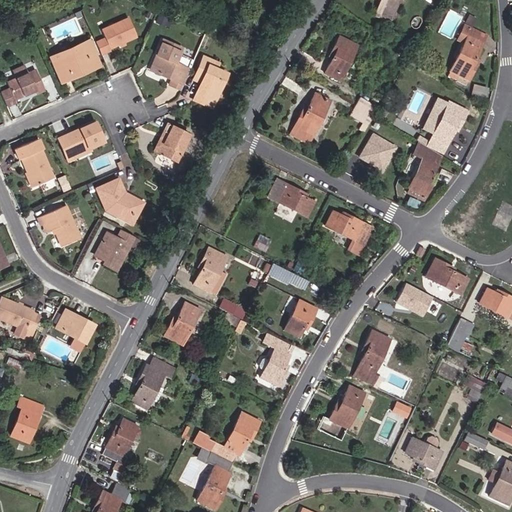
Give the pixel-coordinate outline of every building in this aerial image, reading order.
[(390,21),(396,0),(379,0),(374,16),(390,21)] [(150,19),(153,12),(148,10),(145,17),(150,19)] [(165,25),(168,19),(159,15),(155,21),(165,25)] [(137,37),(129,18),(101,30),(104,38),(95,42),(101,55),(110,51),(109,49),(137,37)] [(467,36),(471,28),(465,25),(460,33),(467,36)] [(475,58),(486,36),(471,28),(467,36),(449,71),(461,77),(468,80),(476,63),(473,61),(475,58)] [(339,80),(357,46),(338,36),(328,58),(331,59),(324,73),(339,80)] [(180,90),(193,61),(179,54),(182,48),(162,39),(155,55),(158,56),(152,72),(171,80),(168,85),(180,90)] [(98,66),(87,41),(51,57),(55,66),(64,63),(69,75),(87,67),(89,70),(98,66)] [(152,72),(158,56),(155,55),(148,70),(152,72)] [(215,102),(227,73),(216,69),(208,65),(211,60),(203,56),(195,76),(202,79),(196,94),(215,102)] [(216,69),(218,63),(211,60),(208,65),(216,69)] [(69,75),(64,63),(55,66),(62,82),(89,70),(87,67),(69,75)] [(27,74),(23,66),(12,71),(16,79),(27,74)] [(44,90),(35,70),(27,74),(16,79),(6,83),(9,89),(0,92),(6,107),(15,103),(14,100),(34,91),(36,94),(44,90)] [(458,82),(461,77),(449,71),(447,76),(458,82)] [(483,100),(486,89),(473,86),(471,97),(483,100)] [(308,143),(329,101),(314,93),(307,107),(304,105),(289,134),(308,143)] [(212,108),(215,102),(196,94),(193,100),(212,108)] [(373,115),(376,109),(372,107),(373,105),(359,97),(355,104),(373,115)] [(456,132),(466,111),(448,102),(431,138),(431,139),(427,147),(441,153),(445,145),(446,146),(453,130),(456,132)] [(363,132),(373,115),(355,104),(348,115),(362,123),(358,130),(363,132)] [(380,144),(389,129),(375,120),(366,135),(380,144)] [(104,142),(95,122),(79,129),(80,131),(66,138),(65,135),(57,138),(66,159),(90,148),(104,142)] [(176,162),(190,135),(168,124),(164,132),(168,134),(158,153),(176,162)] [(66,138),(80,131),(79,129),(65,135),(66,138)] [(158,153),(168,134),(164,132),(155,151),(158,153)] [(53,178),(41,150),(43,149),(38,139),(14,149),(18,160),(20,159),(33,187),(53,178)] [(435,164),(439,155),(417,142),(412,154),(421,158),(407,188),(409,188),(407,193),(421,199),(423,195),(425,196),(433,179),(430,177),(432,173),(436,165),(435,164)] [(91,151),(90,148),(66,159),(67,162),(91,151)] [(340,172),(346,161),(342,158),(336,169),(340,172)] [(369,177),(374,168),(367,164),(362,173),(369,177)] [(125,195),(117,179),(95,188),(105,211),(126,222),(131,213),(136,216),(142,206),(124,197),(125,195)] [(306,216),(313,202),(305,198),(301,196),(302,193),(276,179),(267,197),(306,216)] [(80,239),(65,205),(36,218),(40,226),(42,225),(45,233),(53,229),(61,247),(80,239)] [(358,255),(372,228),(346,215),(345,217),(341,215),(332,211),(325,226),(353,240),(348,250),(358,255)] [(132,225),(136,216),(131,213),(126,222),(132,225)] [(128,248),(132,241),(134,237),(120,230),(116,238),(106,233),(94,255),(106,261),(107,259),(116,263),(124,247),(128,248)] [(268,246),(270,240),(259,235),(256,240),(268,246)] [(265,252),(268,246),(256,240),(253,246),(265,252)] [(420,257),(424,249),(419,246),(415,255),(420,257)] [(116,271),(128,248),(124,247),(116,263),(107,259),(106,261),(105,264),(116,271)] [(216,295),(226,274),(219,271),(226,257),(208,248),(197,269),(200,270),(193,284),(208,292),(216,295)] [(460,295),(467,279),(453,272),(454,269),(434,259),(424,277),(460,295)] [(283,269),(272,263),(271,265),(267,273),(273,276),(273,274),(280,277),(283,269)] [(304,289),(308,281),(283,269),(280,277),(304,289)] [(424,316),(434,295),(405,281),(395,302),(424,316)] [(511,319),(511,297),(495,289),(493,292),(486,288),(478,302),(511,319)] [(29,341),(40,316),(33,313),(33,311),(0,297),(0,319),(17,326),(25,330),(22,337),(21,338),(29,341)] [(242,318),(245,311),(223,299),(218,308),(232,315),(232,313),(242,318)] [(305,331),(316,309),(299,300),(284,330),(298,337),(302,329),(305,331)] [(182,345),(200,310),(184,303),(177,318),(175,321),(172,319),(163,336),(182,345)] [(86,320),(65,310),(64,312),(84,323),(86,320)] [(435,339),(447,315),(438,310),(426,334),(435,339)] [(85,343),(94,325),(86,320),(84,323),(64,312),(61,318),(55,328),(75,338),(85,343)] [(235,326),(238,320),(226,314),(223,320),(235,326)] [(447,344),(458,321),(447,315),(435,339),(447,344)] [(55,328),(61,318),(57,316),(51,326),(55,328)] [(457,352),(465,336),(461,334),(467,322),(459,319),(458,321),(447,344),(446,346),(457,352)] [(240,333),(245,323),(239,320),(234,331),(240,333)] [(467,337),(473,325),(467,322),(461,334),(465,336),(467,337)] [(22,337),(25,330),(17,326),(14,334),(22,337)] [(372,375),(389,339),(371,330),(361,350),(365,352),(353,377),(371,385),(376,377),(372,375)] [(285,363),(289,355),(287,354),(291,346),(267,334),(262,342),(274,348),(268,360),(264,358),(262,359),(258,366),(259,368),(263,370),(260,377),(277,386),(288,364),(285,363)] [(80,352),(85,343),(75,338),(70,347),(80,352)] [(20,369),(22,363),(8,357),(5,363),(20,369)] [(157,386),(163,375),(169,377),(173,369),(153,358),(149,366),(146,365),(135,386),(138,387),(131,401),(145,409),(152,397),(157,400),(162,389),(157,386)] [(501,381),(504,375),(499,373),(496,379),(501,381)] [(197,385),(202,377),(191,374),(188,381),(197,385)] [(475,402),(484,384),(467,375),(463,384),(471,388),(466,398),(475,402)] [(511,388),(511,378),(504,375),(501,381),(499,387),(500,387),(505,390),(507,386),(511,388)] [(346,428),(363,393),(348,386),(342,400),(339,398),(328,420),(346,428)] [(511,398),(511,388),(507,386),(505,390),(503,394),(511,398)] [(28,443),(42,406),(20,397),(16,406),(21,408),(10,436),(28,443)] [(409,415),(412,408),(406,405),(403,412),(409,415)] [(251,438),(259,422),(241,412),(223,447),(214,443),(214,444),(206,440),(202,446),(210,451),(210,452),(232,463),(236,454),(238,455),(246,440),(248,436),(251,438)] [(126,447),(136,426),(122,419),(119,426),(115,425),(101,454),(116,462),(112,470),(127,477),(135,461),(129,459),(133,451),(126,447)] [(482,449),(487,440),(467,431),(463,440),(482,449)] [(433,469),(441,452),(434,448),(437,442),(436,439),(430,436),(427,437),(424,444),(411,438),(404,452),(411,455),(410,458),(433,469)] [(465,451),(468,444),(461,441),(458,448),(465,451)] [(205,461),(209,453),(201,449),(197,457),(205,461)] [(222,487),(229,473),(227,472),(232,463),(210,452),(209,453),(205,461),(214,466),(196,500),(214,510),(225,488),(222,487)] [(511,485),(511,463),(505,461),(499,473),(492,470),(487,480),(494,484),(489,496),(507,504),(511,493),(511,486),(511,487),(511,485)] [(123,486),(127,477),(112,470),(108,478),(123,486)] [(123,502),(128,492),(129,490),(116,483),(110,495),(102,491),(94,507),(97,509),(95,511),(113,511),(119,501),(123,502)] [(127,504),(132,495),(128,492),(123,502),(127,504)]
